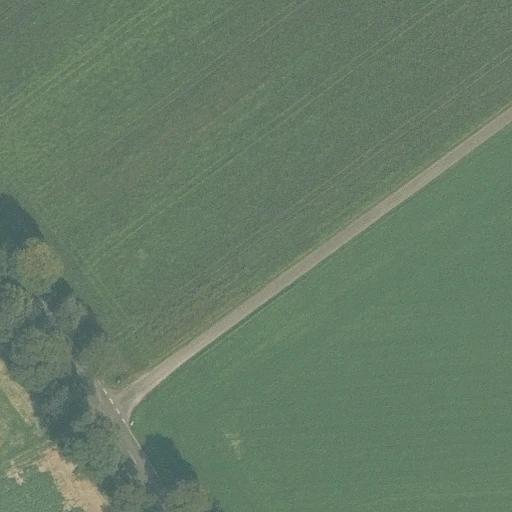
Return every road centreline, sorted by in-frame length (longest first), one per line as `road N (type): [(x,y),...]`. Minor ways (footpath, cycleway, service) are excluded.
road 1 (unclassified): [(511,116),(105,421)]
road 2 (secondary): [(0,278),(105,421)]
